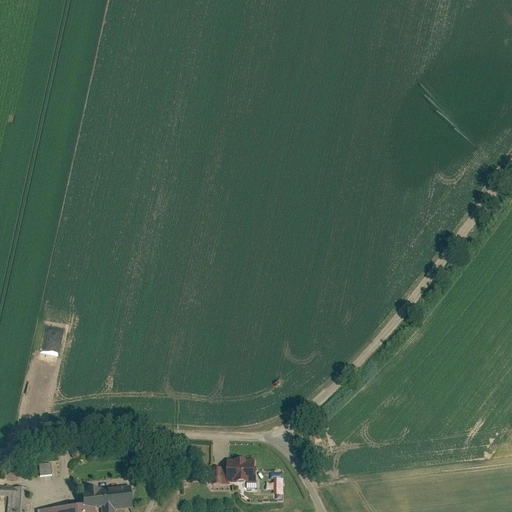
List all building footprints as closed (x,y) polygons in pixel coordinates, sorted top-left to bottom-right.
[(237,465),(230,465),(230,470),(230,484),(258,484),(258,465),(249,465),(249,461),(237,461),(237,465)] [(38,477),(50,476),(49,465),(37,466),(38,477)] [(219,470),(219,486),(230,486),(230,484),(230,470),(219,470)] [(283,497),(283,480),(273,480),(273,497),(283,497)] [(28,511),(30,489),(2,487),(1,497),(10,497),(8,511),(28,511)] [(133,509),(131,487),(86,491),(86,497),(84,498),(85,507),(85,510),(96,509),(103,509),(103,511),(115,511),(115,510),(133,509)]
